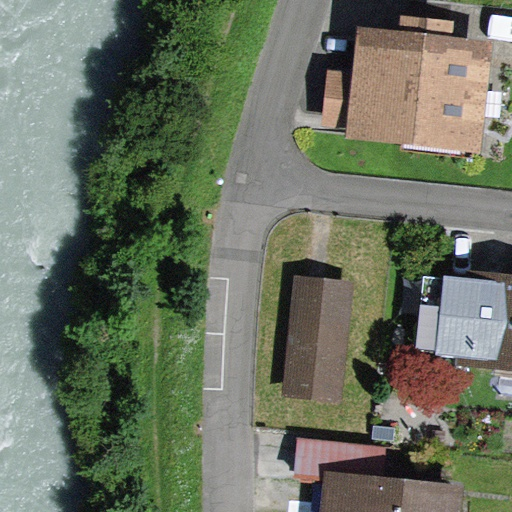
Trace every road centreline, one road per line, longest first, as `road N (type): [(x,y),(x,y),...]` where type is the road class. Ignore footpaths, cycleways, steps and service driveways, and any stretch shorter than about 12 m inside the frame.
road 1 (residential): [(248,195),(231,264),(221,511)]
road 2 (residential): [(248,195),(511,222)]
road 3 (residential): [(306,0),(248,195)]
